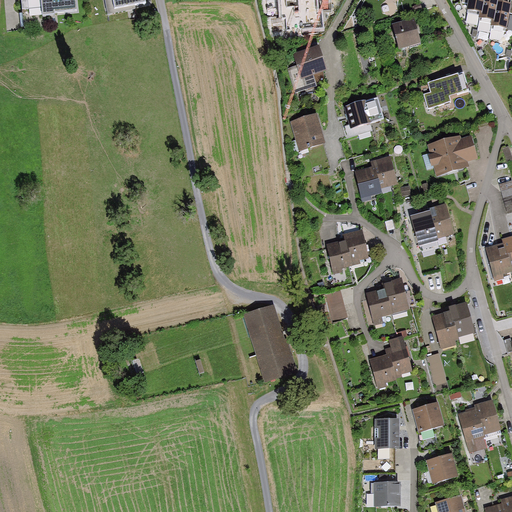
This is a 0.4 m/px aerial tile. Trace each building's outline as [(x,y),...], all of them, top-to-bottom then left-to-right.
[(77,13),(75,0),(27,0),(22,0),(24,28),(47,26),(46,16),(77,13)] [(136,5),(145,3),(144,0),(104,0),(108,14),(137,9),(136,5)] [(463,0),(463,3),(468,4),(466,12),(480,15),(482,15),(485,0),(463,0)] [(498,0),(485,0),(482,15),(480,15),(479,19),(492,22),(494,22),(498,3),(498,0)] [(510,5),(498,3),(494,22),(492,22),(491,27),(506,30),(510,13),(511,6),(510,5)] [(414,21),(392,27),(399,52),(422,45),(414,21)] [(319,46),(294,54),(298,66),(287,69),(295,93),(319,85),(316,76),(327,73),(319,46)] [(424,95),(428,109),(451,103),(449,98),(469,92),(464,75),(429,85),(431,93),(424,95)] [(378,100),(344,109),(349,126),(343,127),(347,139),(373,132),(371,124),(384,120),(378,100)] [(325,144),(317,116),(290,123),(298,151),(325,144)] [(460,137),(428,146),(431,155),(429,156),(432,168),(434,167),(437,178),(469,169),(467,164),(477,161),(470,138),(461,141),(460,137)] [(511,160),(508,147),(502,149),(506,162),(511,160)] [(371,163),(372,168),(375,178),(378,177),(381,190),(397,185),(390,158),(371,163)] [(382,194),(381,190),(378,177),(375,178),(372,168),(355,172),(363,202),(372,200),(371,197),(382,194)] [(511,212),(511,181),(499,185),(508,213),(511,212)] [(410,186),(401,188),(402,197),(411,196),(410,186)] [(429,210),(430,215),(431,219),(432,219),(438,240),(454,235),(445,205),(429,210)] [(440,247),(438,240),(432,219),(431,219),(430,215),(411,220),(421,252),(440,247)] [(341,237),(342,241),(345,240),(352,266),(361,264),(360,260),(369,258),(362,232),(341,237)] [(511,237),(503,240),(504,244),(507,257),(509,256),(511,268),(511,237)] [(342,268),(352,266),(345,240),(342,241),(326,245),(333,274),(343,272),(342,268)] [(511,273),(511,268),(509,256),(507,257),(504,244),(486,249),(495,282),(505,279),(505,275),(511,273)] [(384,285),(385,289),(387,299),(388,298),(392,314),(409,309),(401,280),(384,285)] [(392,315),(392,314),(388,298),(387,299),(385,289),(366,294),(374,326),(383,324),(382,318),(392,315)] [(340,291),(326,295),(333,323),(347,319),(340,291)] [(448,308),(450,312),(454,325),(455,325),(458,338),(476,333),(467,303),(448,308)] [(272,307),(243,316),(254,349),(264,383),(292,374),(272,307)] [(459,341),(458,338),(455,325),(454,325),(450,312),(432,317),(441,350),(456,345),(455,342),(459,341)] [(386,351),(387,356),(389,361),(390,360),(395,377),(412,372),(402,338),(389,342),(391,349),(386,351)] [(438,354),(427,358),(437,391),(448,388),(438,354)] [(396,381),(395,377),(390,360),(389,361),(387,356),(370,361),(378,389),(386,387),(385,384),(396,381)] [(475,406),(476,408),(484,437),(501,432),(493,401),(475,406)] [(438,404),(413,411),(420,434),(445,427),(438,404)] [(487,447),(484,437),(476,408),(466,411),(466,414),(459,416),(470,452),(487,447)] [(399,421),(375,421),(375,450),(399,450),(399,421)] [(432,485),(458,478),(452,455),(426,462),(432,485)] [(400,484),(373,484),(373,508),(400,508),(400,484)] [(435,503),(437,511),(464,511),(460,496),(435,503)] [(511,511),(511,497),(500,501),(502,505),(503,511),(511,511)]
